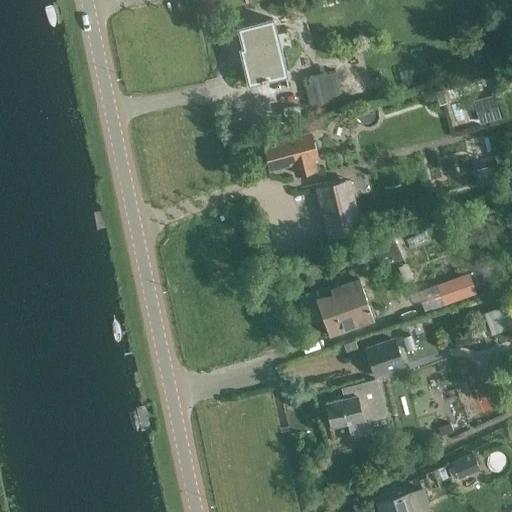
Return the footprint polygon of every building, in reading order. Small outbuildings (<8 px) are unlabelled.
[(252,95),(288,87),(272,19),(238,27),(243,49),(247,48),(250,61),(244,63),(252,95)] [(309,106),(366,92),(358,59),(322,67),(323,72),(303,77),(309,106)] [(494,93),(473,99),(479,123),(500,117),(494,93)] [(270,167),(292,162),(295,173),(316,168),(313,156),(317,155),(310,130),(291,136),(264,142),(270,167)] [(355,231),(344,180),(316,186),(327,237),(355,231)] [(424,226),(371,249),(377,260),(389,255),(394,264),(426,251),(421,239),(428,237),(424,226)] [(467,271),(436,283),(443,303),(477,292),(467,271)] [(315,298),(328,335),(373,320),(359,278),(329,288),(331,293),(315,298)] [(491,331),(511,326),(511,324),(508,304),(486,308),(491,331)] [(396,336),(365,346),(374,374),(405,364),(396,336)] [(341,386),(343,397),(324,401),(330,425),(347,421),(351,436),(373,431),(370,421),(388,417),(378,377),(341,386)] [(460,477),(481,465),(472,448),(450,460),(460,477)] [(380,511),(412,511),(406,492),(377,501),(380,511)]
